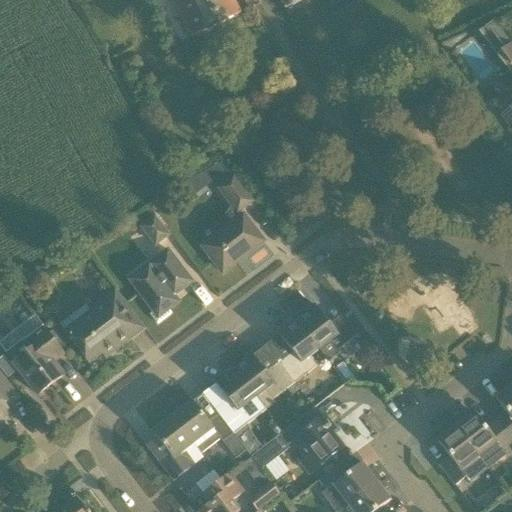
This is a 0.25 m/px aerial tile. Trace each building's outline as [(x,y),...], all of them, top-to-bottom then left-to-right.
[(171,0),(191,39),(240,14),(233,0),(171,0)] [(304,0),(279,0),(285,10),(304,0)] [(511,43),(497,55),(511,75),(511,91),(508,95),(506,104),(511,111),(511,43)] [(237,215),(253,203),(233,178),(218,190),(237,215)] [(243,216),(202,248),(222,275),(264,243),(243,216)] [(155,246),(168,236),(154,218),(142,228),(155,246)] [(168,252),(128,281),(153,313),(150,315),(157,325),(171,314),(168,311),(179,303),(174,297),(192,283),(168,252)] [(114,292),(63,331),(89,364),(102,354),(106,359),(143,330),(114,292)] [(307,316),(298,323),(319,350),(329,363),(340,354),(338,351),(358,335),(343,315),(330,325),(315,306),(305,313),(307,316)] [(310,358),(319,350),(298,323),(289,330),(287,327),(277,334),(292,354),(279,364),(295,384),(317,367),(310,358)] [(44,329),(26,343),(24,341),(6,355),(38,396),(63,376),(53,363),(64,354),(61,351),(48,335),(44,329)] [(54,330),(48,335),(61,351),(67,346),(54,330)] [(244,365),(235,372),(256,399),(265,392),(273,401),(287,390),(295,384),(279,364),(266,374),(251,355),(242,362),(244,365)] [(266,412),(256,399),(235,372),(226,378),(223,376),(214,383),(227,400),(214,410),(219,415),(218,416),(233,435),(234,436),(266,412)] [(0,424),(12,415),(6,407),(17,399),(0,376),(0,424)] [(295,384),(287,390),(292,396),(299,390),(295,384)] [(511,387),(495,400),(507,415),(497,423),(511,442),(511,387)] [(233,435),(218,416),(208,423),(192,402),(172,418),(201,455),(221,440),(222,443),(233,435)] [(511,442),(497,423),(487,430),(475,415),(457,429),(488,471),(506,457),(501,451),(511,442)] [(325,417),(309,429),(294,440),(306,455),(317,469),(327,461),(341,450),(343,449),(331,433),(335,430),(325,417)] [(159,463),(173,482),(175,481),(184,474),(194,467),(191,463),(201,455),(172,418),(152,433),(157,439),(169,456),(159,463)] [(488,471),(457,429),(438,444),(450,459),(440,466),(455,486),(466,478),(470,484),(488,471)] [(252,458),(261,470),(288,449),(279,437),(252,458)] [(240,445),(230,453),(235,460),(246,452),(240,445)] [(318,482),(327,493),(324,495),(336,511),(337,511),(346,505),(347,505),(376,483),(361,465),(346,476),(339,466),(318,482)] [(212,471),(195,485),(196,486),(203,495),(206,492),(220,482),(212,471)] [(206,492),(203,495),(190,504),(187,507),(190,511),(239,511),(231,501),(243,492),(230,474),(220,482),(206,492)] [(376,483),(347,505),(351,511),(376,511),(390,502),(376,483)] [(248,500),(256,511),(259,511),(261,511),(260,510),(279,496),(270,484),(248,500)] [(184,495),(190,504),(203,495),(196,486),(184,495)] [(500,505),(508,506),(511,503),(511,501),(508,495),(498,502),(500,505)] [(38,511),(85,511),(76,500),(66,507),(57,508),(53,501),(38,511)]
